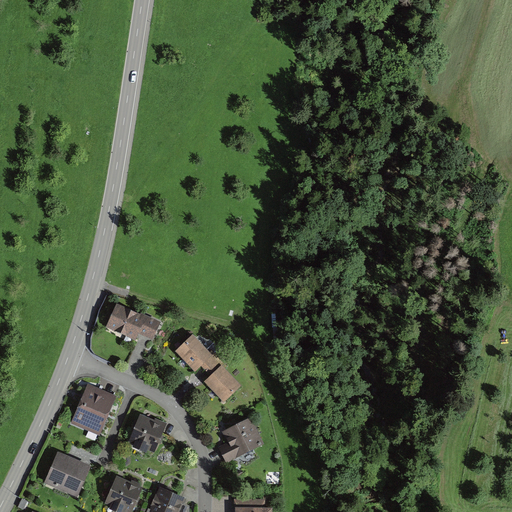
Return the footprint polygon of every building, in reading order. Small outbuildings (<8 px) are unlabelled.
[(143,333),(157,339),(166,321),(120,301),(108,327),(140,341),(143,333)] [(225,363),(197,333),(178,352),(199,374),(207,367),(214,374),(225,363)] [(229,401),(247,384),(226,364),(209,381),(229,401)] [(119,397),(89,384),(72,423),(102,436),(119,397)] [(156,455),(168,426),(141,415),(129,444),(156,455)] [(221,444),(229,461),(268,444),(255,416),(227,428),(232,440),(221,444)] [(81,497),(95,466),(60,450),(46,481),(81,497)] [(134,511),(145,490),(118,477),(105,505),(113,509),(111,511),(134,511)] [(183,511),(189,498),(162,487),(151,511),(183,511)] [(268,499),(239,498),(239,511),(277,511),(278,508),(268,507),(268,499)]
